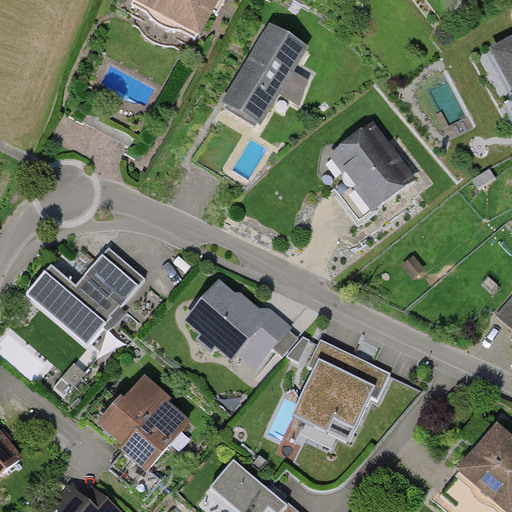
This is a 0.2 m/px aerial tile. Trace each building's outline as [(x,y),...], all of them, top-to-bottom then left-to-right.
[(132,0),(130,4),(202,41),(223,0),(132,0)] [(296,75),(309,52),(271,27),(223,107),(263,130),(282,98),(300,109),(310,84),(296,75)] [(511,92),(511,41),(490,53),(511,92)] [(224,174),(246,134),(220,119),(197,160),(224,174)] [(360,228),(413,188),(368,130),(330,159),(347,181),(333,192),(360,228)] [(496,180),(490,171),(473,183),(478,191),(496,180)] [(28,303),(90,353),(147,282),(112,254),(80,293),(54,272),(28,303)] [(426,271),(414,258),(402,269),(414,282),(426,271)] [(217,353),(234,367),(240,360),(258,375),(294,331),(270,311),(266,317),(242,297),(235,297),(220,285),(185,326),(201,340),(198,344),(213,357),(217,353)] [(511,300),(497,319),(511,330),(511,300)] [(311,343),(304,340),(287,360),(300,365),(311,343)] [(356,436),(372,402),(379,405),(393,376),(322,343),(309,371),(316,374),(294,421),(329,438),(335,426),(356,436)] [(87,376),(75,366),(54,389),(66,400),(87,376)] [(163,484),(152,475),(193,426),(170,407),(173,404),(146,381),(129,402),(114,389),(87,421),(124,452),(121,456),(124,458),(111,474),(146,503),(163,484)] [(511,511),(511,440),(498,428),(456,477),(458,479),(442,498),(459,511),(511,511)] [(0,482),(24,461),(0,433),(0,482)] [(237,466),(213,492),(236,511),(295,511),(275,495),(273,497),(237,466)] [(50,511),(120,511),(101,496),(92,506),(70,488),(50,511)]
